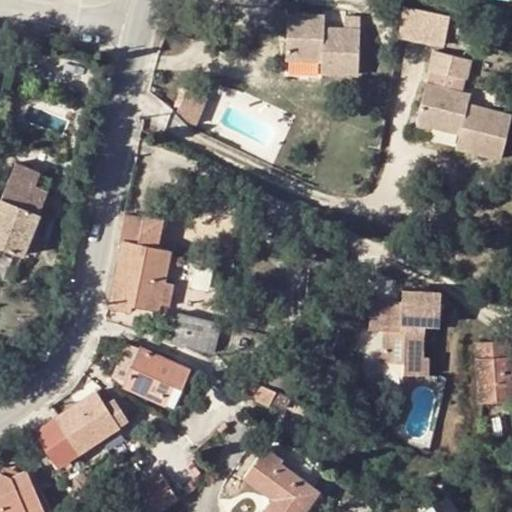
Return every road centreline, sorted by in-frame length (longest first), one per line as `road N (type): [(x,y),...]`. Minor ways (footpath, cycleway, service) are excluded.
road 1 (residential): [(137,30),(95,266),(70,344),(45,380),(0,417)]
road 2 (residential): [(137,30),(0,4)]
